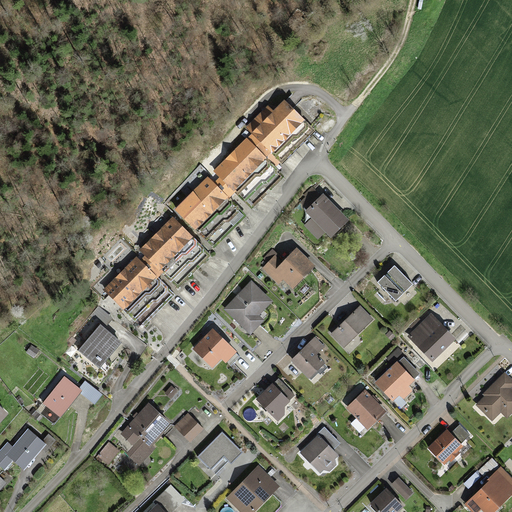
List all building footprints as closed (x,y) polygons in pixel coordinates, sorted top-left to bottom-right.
[(175,216),(101,294),(143,331),(174,297),(158,281),(161,276),(178,292),(210,258),(191,242),(198,236),(214,251),(244,216),(229,202),(233,197),(250,211),(283,178),(267,163),(272,158),(281,166),(312,134),(282,103),(272,112),(267,108),(243,130),(248,136),(207,171),(211,175),(172,212),(175,216)] [(323,198),(309,212),(333,235),(347,221),(323,198)] [(298,251),(283,266),(274,257),(263,269),(279,284),(283,280),(292,289),(314,266),(298,251)] [(394,268),(379,284),(396,301),(411,285),(394,268)] [(251,284),(224,311),(248,335),(262,320),(256,314),(268,301),(251,284)] [(357,308),(331,334),(344,347),(370,321),(357,308)] [(429,316),(410,335),(434,359),(453,340),(429,316)] [(101,328),(80,352),(97,367),(119,343),(101,328)] [(213,331),(195,349),(214,368),(223,359),(225,361),(234,352),(213,331)] [(315,340),(293,363),(308,378),(322,364),(315,356),(323,348),(315,340)] [(485,398),(476,406),(490,422),(501,412),(506,417),(511,411),(511,391),(509,389),(511,386),(511,382),(504,374),(482,395),(485,398)] [(64,381),(43,404),(58,417),(79,393),(64,381)] [(272,386),(259,399),(280,420),(286,414),(282,410),(289,403),(272,386)] [(366,393),(349,410),(369,429),(386,412),(366,393)] [(121,435),(136,448),(128,456),(138,466),(152,451),(148,447),(169,425),(149,405),(121,435)] [(185,415),(175,426),(191,441),(201,430),(185,415)] [(460,425),(453,432),(463,442),(470,436),(460,425)] [(28,430),(12,449),(7,444),(0,451),(0,469),(3,472),(14,460),(25,469),(46,446),(28,430)] [(222,432),(198,457),(211,470),(224,457),(231,464),(242,452),(222,432)] [(446,432),(430,448),(446,465),(462,449),(446,432)] [(316,434),(296,453),(320,480),(340,462),(316,434)] [(258,467),(228,500),(240,511),(255,511),(279,487),(258,467)] [(493,511),(511,494),(511,479),(501,467),(463,504),(470,511),(477,511),(481,509),(484,511),(493,511)] [(386,491),(372,504),(379,511),(396,511),(401,507),(386,491)] [(165,492),(143,511),(175,511),(180,508),(165,492)]
